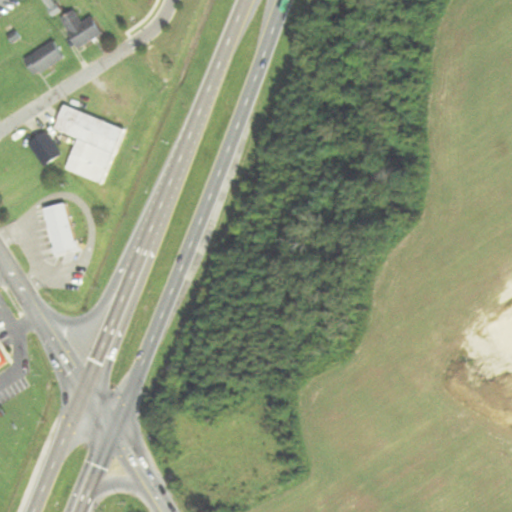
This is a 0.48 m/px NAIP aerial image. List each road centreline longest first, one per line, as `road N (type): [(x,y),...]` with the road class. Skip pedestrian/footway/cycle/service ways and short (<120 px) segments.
road 1 (trunk): [(250,0),(37,511)]
road 2 (trunk): [(84,511),(288,0)]
road 3 (tertiary): [(116,435),(0,251)]
road 4 (trunk): [(140,270),(93,318),(60,321),(37,311)]
